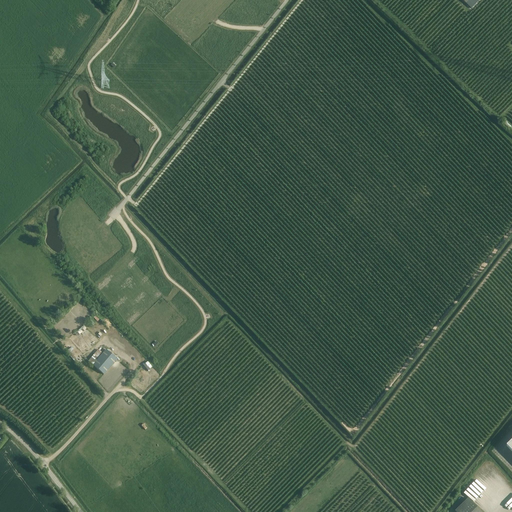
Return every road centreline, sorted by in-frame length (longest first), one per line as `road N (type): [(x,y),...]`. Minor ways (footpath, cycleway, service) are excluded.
road 1 (track): [(288,0),(125,200)]
road 2 (unclassified): [(44,464),(130,372)]
